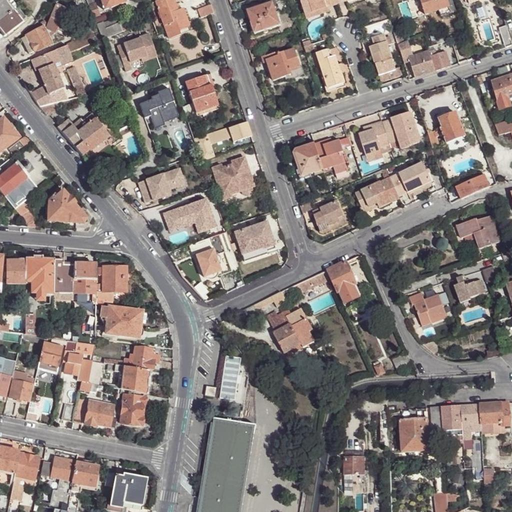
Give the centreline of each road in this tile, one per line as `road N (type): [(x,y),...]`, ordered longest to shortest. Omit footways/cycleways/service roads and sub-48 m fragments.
road 1 (residential): [(267,138),(511,56)]
road 2 (residential): [(503,393),(498,368),(434,364),(412,346),(367,241)]
road 3 (tertiary): [(137,247),(0,79)]
road 4 (residential): [(173,465),(0,430)]
road 5 (residential): [(511,186),(367,241)]
road 6 (residential): [(267,138),(219,0)]
road 7 (tertiary): [(173,465),(190,348),(185,325)]
road 8 (residential): [(310,269),(267,138)]
road 9 (residential): [(0,236),(137,247)]
road 10 (residential): [(310,269),(185,325)]
